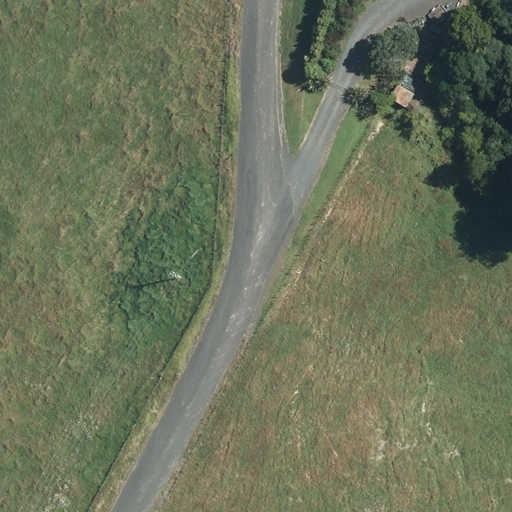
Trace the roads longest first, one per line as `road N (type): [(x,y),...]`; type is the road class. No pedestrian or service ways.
road 1 (unclassified): [(109,511),(242,231)]
road 2 (unknown): [(242,231),(269,0)]
